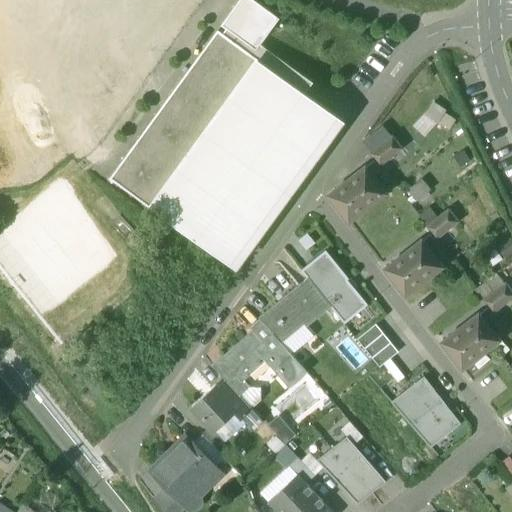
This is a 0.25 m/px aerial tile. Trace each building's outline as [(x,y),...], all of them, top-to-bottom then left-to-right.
[(280,18),(255,0),(239,0),(222,24),(227,28),(257,49),(261,44),(280,18)] [(310,80),(261,44),(257,49),(227,28),(224,33),(259,59),(302,91),(310,80)] [(224,33),(219,29),(111,176),(151,206),(259,59),(224,33)] [(302,91),(259,59),(151,206),(230,263),(337,116),(302,91)] [(415,128),(428,137),(447,109),(435,100),(415,128)] [(384,126),(363,142),(372,153),(393,137),(384,126)] [(372,153),(371,154),(380,165),(401,149),(393,137),(372,153)] [(386,193),(366,167),(329,195),(350,222),(386,193)] [(411,189),(418,199),(432,190),(425,179),(411,189)] [(449,210),(428,227),(436,238),(458,222),(449,210)] [(443,266),(422,240),(386,268),(406,295),(443,266)] [(302,271),(308,278),(331,307),(345,324),(370,305),(327,252),(302,271)] [(308,278),(259,317),(263,322),(282,343),(305,324),(307,327),(331,307),(308,278)] [(511,291),(506,284),(484,300),(493,312),(511,297),(511,291)] [(479,313),(443,342),(463,368),(500,340),(479,313)] [(253,330),(213,365),(226,379),(240,395),(250,386),(244,380),(266,360),(290,387),(307,372),(282,343),(263,322),(254,331),(253,330)] [(384,334),(377,324),(358,340),(365,349),(384,334)] [(392,343),(384,334),(365,349),(373,358),(392,343)] [(399,352),(392,343),(373,358),(380,367),(384,364),(391,359),(399,352)] [(405,377),(391,359),(384,364),(399,383),(405,377)] [(443,401),(424,378),(393,403),(412,426),(443,401)] [(226,379),(217,387),(215,386),(193,406),(216,431),(237,411),(243,418),(253,409),(240,395),(226,379)] [(462,425),(443,401),(412,426),(431,450),(462,425)] [(319,426),(302,433),(313,457),(330,450),(319,426)] [(186,435),(150,470),(166,486),(185,505),(187,507),(190,508),(194,509),(197,507),(200,505),(201,502),(202,498),(200,495),(198,492),(209,481),(205,477),(216,465),(186,435)] [(357,507),(387,483),(348,436),(319,460),(357,507)] [(315,475),(298,456),(289,464),(298,474),(307,483),(315,475)] [(511,476),(511,461),(509,458),(502,464),(511,476)] [(298,474),(269,501),(278,511),(297,511),(317,494),(307,483),(298,474)] [(185,505),(166,486),(154,498),(164,511),(179,511),(182,510),(181,509),(185,505)] [(333,511),(317,494),(297,511),(333,511)] [(15,511),(0,500),(0,499),(0,511),(15,511)]
